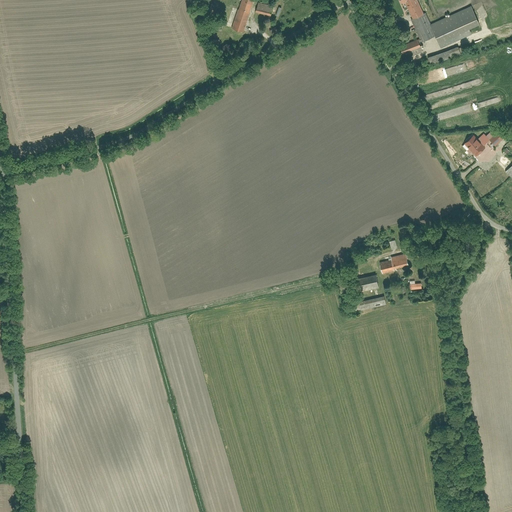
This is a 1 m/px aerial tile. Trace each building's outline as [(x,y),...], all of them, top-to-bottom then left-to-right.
[(242,0),(233,29),(244,32),(255,0),(242,0)] [(400,0),(403,7),(407,5),(422,42),(436,37),(440,48),(482,32),(473,9),(432,25),(422,0),(400,0)] [(213,2),(208,16),(216,19),(221,6),(213,2)] [(259,3),(256,12),(272,16),(274,7),(259,3)] [(275,27),(270,32),(275,37),(280,33),(275,27)] [(402,47),(405,55),(423,49),(420,41),(402,47)] [(432,57),(434,65),(463,56),(461,48),(432,57)] [(485,134),(479,140),(476,136),(467,145),(480,159),(489,151),(495,145),(496,146),(505,137),(499,131),(489,140),(487,138),(488,137),(485,134)] [(511,177),(499,164),(479,183),(493,198),(511,179),(511,177)] [(398,271),(397,268),(408,266),(406,254),(392,256),(393,259),(382,261),(384,273),(398,271)] [(360,278),(363,291),(379,288),(377,275),(360,278)] [(345,305),(347,313),(387,305),(385,296),(345,305)]
